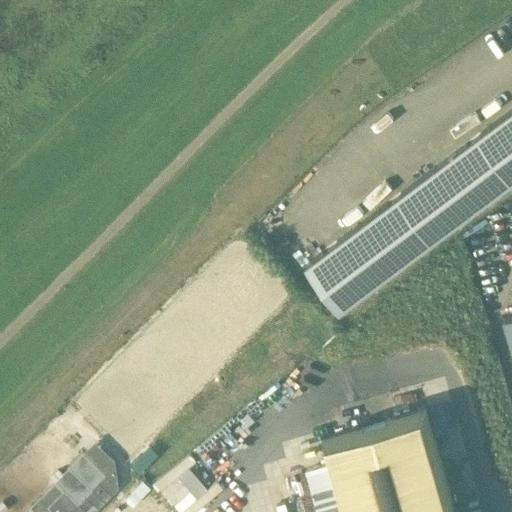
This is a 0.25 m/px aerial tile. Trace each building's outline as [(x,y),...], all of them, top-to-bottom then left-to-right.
[(511,108),(305,264),(339,309),(511,178),(511,108)] [(511,312),(503,315),(511,345),(511,312)] [(448,511),(419,409),(322,437),(329,461),(307,468),(319,511),(448,511)] [(89,511),(93,511),(119,485),(84,451),(31,506),(37,511),(55,511),(49,505),(65,488),(89,511)] [(200,493),(175,467),(156,484),(181,511),(200,493)] [(150,486),(142,479),(125,497),(132,504),(150,486)] [(456,507),(458,511),(483,511),(480,500),(456,507)]
